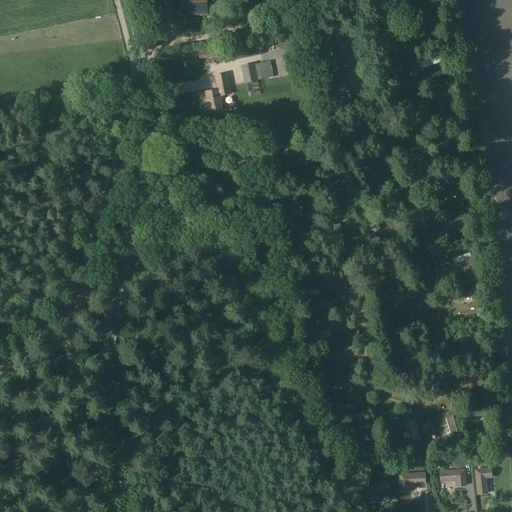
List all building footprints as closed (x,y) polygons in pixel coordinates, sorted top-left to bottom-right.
[(205,0),(180,0),(181,14),(207,12),(205,0)] [(261,55),(259,46),(239,50),(240,59),(261,55)] [(208,51),(197,53),(199,60),(208,59),(218,57),(217,50),(208,51)] [(441,54),(426,60),(419,63),(421,70),(444,62),(441,54)] [(257,80),(262,80),(272,78),(269,62),(258,64),(254,65),(254,64),(241,66),(244,84),(257,81),(257,80)] [(225,74),(214,76),(217,90),(218,90),(219,97),(230,95),(228,87),(225,74)] [(218,90),(217,90),(204,92),(205,96),(209,113),(222,110),(219,97),(218,90)] [(340,125),(342,132),(359,126),(357,119),(340,125)] [(431,147),(452,137),(449,130),(428,139),(431,147)] [(231,154),(232,168),(245,166),(243,148),(230,150),(231,154)] [(365,159),(360,161),(367,177),(373,174),(365,159)] [(439,177),(441,183),(457,177),(455,171),(439,177)] [(284,198),(256,193),(253,211),(280,216),(284,198)] [(180,211),(168,214),(171,230),(184,227),(180,211)] [(462,212),(442,217),(444,224),(464,219),(462,212)] [(340,224),(332,226),(338,251),(345,249),(340,224)] [(263,269),(271,265),(258,240),(249,244),(263,269)] [(401,255),(413,271),(419,266),(407,250),(401,255)] [(452,260),(454,265),(472,259),(470,253),(452,260)] [(455,295),(457,302),(479,295),(477,287),(455,295)] [(298,290),(298,297),(321,298),(321,292),(298,290)] [(409,290),(385,294),(386,300),(410,296),(409,290)] [(480,332),(457,338),(459,345),(481,340),(480,332)] [(396,335),(389,338),(396,358),(403,355),(396,335)] [(383,467),(372,468),(372,476),(384,475),(383,467)] [(474,470),(476,495),(487,494),(485,480),(491,479),(490,468),(474,470)] [(464,470),(438,472),(439,482),(454,481),(455,488),(465,487),(464,470)] [(425,474),(410,474),(398,475),(399,492),(409,491),(409,485),(425,485),(425,474)] [(389,489),(385,479),(361,489),(367,505),(377,501),(374,495),(389,489)]
